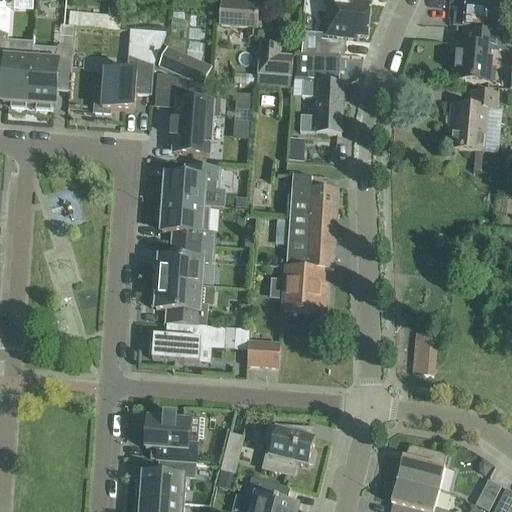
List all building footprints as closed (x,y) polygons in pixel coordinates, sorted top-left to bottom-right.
[(330,0),(326,36),(355,39),(355,38),(355,37),(367,38),(370,6),(359,5),(358,5),(358,3),(357,3),(356,0),(335,0),(336,1),(330,0)] [(462,28),(488,30),(511,32),(511,18),(511,0),(464,0),(463,15),(462,28)] [(222,28),(247,29),(258,29),(259,3),(223,2),(222,28)] [(70,14),(69,27),(106,31),(108,18),(70,14)] [(248,30),(247,38),(256,38),(256,31),(248,30)] [(457,45),(454,82),(474,83),(490,85),(490,84),(494,85),(495,70),(491,69),(493,49),(501,50),(501,52),(511,52),(511,33),(504,32),(503,36),(502,36),(492,35),(472,33),(464,32),(463,46),(457,45)] [(31,106),(35,49),(33,49),(33,44),(7,42),(8,37),(0,33),(0,76),(1,76),(1,87),(3,87),(2,103),(11,104),(11,109),(25,110),(26,105),(31,106)] [(96,91),(94,115),(110,116),(110,111),(134,113),(135,97),(151,98),(153,78),(154,68),(166,36),(130,33),(128,59),(127,74),(105,72),(104,92),(96,91)] [(303,41),(300,57),(302,57),(321,57),(322,42),(303,41)] [(259,44),(258,54),(256,75),(290,78),(292,57),(279,56),(280,45),(259,44)] [(35,49),(31,106),(36,106),(36,111),(50,112),(51,107),(56,107),(57,91),(59,91),(60,85),(69,85),(68,92),(70,92),(73,49),(58,48),(57,50),(35,49)] [(201,64),(167,49),(158,69),(191,84),(201,64)] [(296,68),(296,83),(303,83),(302,99),(321,100),(320,119),(301,118),(300,135),(316,136),(341,137),(344,85),(339,85),(332,85),(332,81),(332,78),(339,79),(340,58),(321,57),(302,57),(300,57),(296,56),(296,68)] [(219,119),(221,100),(171,78),(158,77),(156,108),(177,110),(176,123),(172,122),(171,138),(175,139),(174,155),(209,157),(213,119),(219,119)] [(224,93),(224,100),(236,101),(236,99),(237,96),(237,94),(224,93)] [(498,95),(492,95),(472,93),(471,108),(451,106),(448,151),(484,154),(487,111),(497,111),(498,95)] [(236,101),(235,111),(252,112),(253,97),(237,96),(236,99),(236,101)] [(160,185),(159,205),(206,208),(207,191),(219,192),(221,170),(187,167),(186,179),(166,178),(165,185),(160,185)] [(286,269),(324,271),(334,272),(338,192),(311,190),(312,179),(293,178),(286,269)] [(253,185),(251,205),(268,206),(270,187),(253,185)] [(76,190),(50,195),(57,229),(82,224),(76,190)] [(206,209),(206,208),(159,205),(157,224),(162,224),(161,234),(181,236),(180,248),(213,250),(214,235),(209,234),(210,209),(206,209)] [(434,236),(434,248),(443,248),(443,236),(434,236)] [(246,243),(246,252),(255,253),(256,244),(246,243)] [(213,250),(180,248),(172,247),(171,261),(159,261),(159,270),(155,269),(155,267),(154,267),(153,286),(204,289),(205,266),(212,266),(213,250)] [(324,271),(286,269),(283,313),(306,314),(326,315),(327,300),(322,299),(324,271)] [(203,307),(204,289),(153,286),(151,304),(153,304),(153,302),(156,302),(156,311),(168,312),(167,327),(169,328),(226,332),(226,330),(207,329),(208,307),(203,307)] [(200,350),(224,351),(226,332),(169,328),(168,338),(154,337),(153,345),(149,345),(148,357),(152,357),(152,361),(199,365),(200,350)] [(248,353),(249,344),(250,332),(236,331),(234,352),(248,353)] [(437,337),(417,336),(413,376),(433,378),(437,337)] [(281,347),(249,344),(248,353),(247,368),(279,370),(281,347)] [(157,464),(165,464),(196,467),(196,466),(197,466),(199,447),(189,446),(191,422),(176,421),(177,419),(177,418),(164,417),(164,418),(164,420),(148,419),(145,451),(157,452),(157,464)] [(315,441),(308,440),(310,431),(270,428),(266,441),(270,442),(263,471),(293,478),(296,465),(308,468),(309,465),(312,466),(315,454),(312,454),(315,441)] [(235,476),(244,439),(229,436),(221,473),(235,476)] [(403,460),(397,483),(439,493),(445,470),(443,470),(446,457),(412,448),(408,461),(403,460)] [(482,460),(477,466),(478,474),(485,478),(493,467),(482,460)] [(139,480),(137,502),(183,506),(185,481),(195,481),(196,467),(165,464),(164,478),(144,476),(143,480),(139,480)] [(221,473),(218,479),(236,484),(238,477),(235,476),(221,473)] [(295,511),(288,510),(289,504),(287,504),(290,491),(251,481),(246,499),(239,497),(235,511),(295,511)] [(501,489),(488,482),(475,507),(484,511),(489,511),(492,507),(501,489)] [(441,511),(435,510),(439,493),(397,483),(391,506),(396,507),(395,511),(441,511)] [(496,509),(494,511),(508,511),(511,504),(511,494),(505,491),(496,509)] [(182,511),(183,506),(137,502),(136,511),(182,511)]
